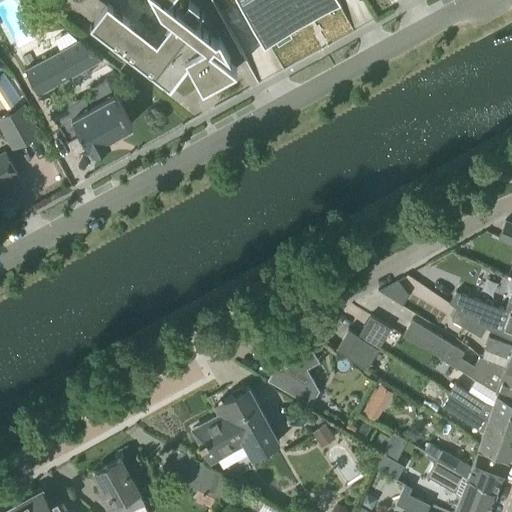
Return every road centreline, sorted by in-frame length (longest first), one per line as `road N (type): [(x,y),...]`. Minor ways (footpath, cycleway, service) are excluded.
road 1 (residential): [(0,478),(511,204)]
road 2 (residential): [(0,260),(476,0)]
